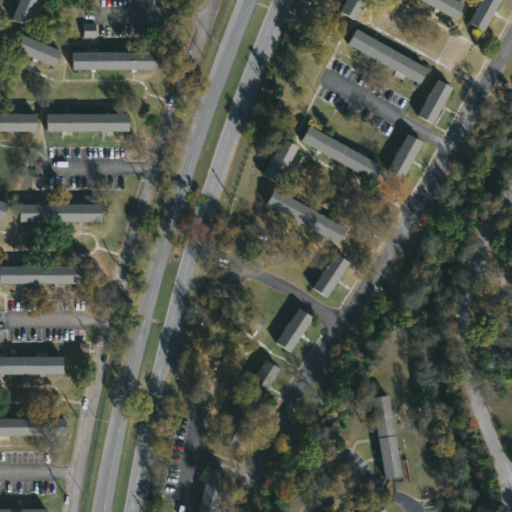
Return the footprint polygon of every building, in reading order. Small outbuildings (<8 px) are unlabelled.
[(35,0),(25,25),(7,18),(14,0),(35,0)] [(366,0),(364,4),(362,3),(353,18),(337,9),(342,0),(366,0)] [(456,0),(462,3),(453,18),(420,0),(456,0)] [(496,0),(490,13),(481,29),(466,21),(477,0),(496,0)] [(426,67),(418,83),(345,43),(354,27),(426,67)] [(59,49),(52,66),(11,50),(18,33),(59,49)] [(135,67),(135,70),(130,70),(130,68),(93,68),(93,70),(89,70),(89,68),(69,68),(69,50),(151,51),(151,68),(135,67)] [(439,106),(430,123),(415,115),(435,78),(450,86),(439,106)] [(7,130),(0,130),(0,112),(33,112),(33,130),(7,130)] [(42,132),(41,132),(41,114),(123,114),(123,131),(42,132)] [(380,165),(371,180),(298,139),(306,124),(380,165)] [(413,161),(412,163),(410,162),(401,178),(385,169),(405,133),(421,142),(412,157),(414,159),(413,161)] [(277,180),(276,182),(260,173),(279,139),(295,147),(277,180)] [(341,230),(332,245),(260,204),(269,189),(341,230)] [(16,220),(16,203),(99,204),(99,221),(16,220)] [(334,280),(322,298),(307,288),(330,254),(345,263),(334,280)] [(0,282),(0,266),(78,266),(78,283),(0,282)] [(302,334),(300,337),(298,335),(287,351),(272,342),(295,306),(310,316),(301,331),(303,332),(302,334)] [(263,320),(255,313),(249,321),(258,327),(263,320)] [(511,314),(511,340),(503,340),(503,329),(492,329),(492,317),(506,318),(506,314),(511,314)] [(0,373),(0,357),(59,357),(59,373),(0,373)] [(266,386),(255,406),(239,397),(260,360),(275,369),(266,386)] [(386,396),(396,456),(399,455),(403,478),(382,482),(369,399),(386,396)] [(233,445),(229,454),(213,445),(233,408),(248,417),(233,445)] [(61,436),(0,436),(0,420),(61,420),(61,436)] [(223,473),(213,511),(194,511),(205,469),(223,473)] [(356,511),(373,499),(383,511),(356,511)]
